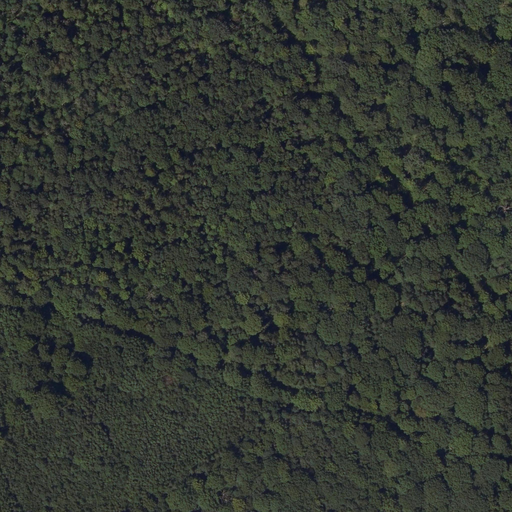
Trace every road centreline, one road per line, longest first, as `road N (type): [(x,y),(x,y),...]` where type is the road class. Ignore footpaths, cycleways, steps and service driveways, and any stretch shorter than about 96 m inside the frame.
road 1 (track): [(511,467),(0,292)]
road 2 (track): [(511,349),(262,0)]
